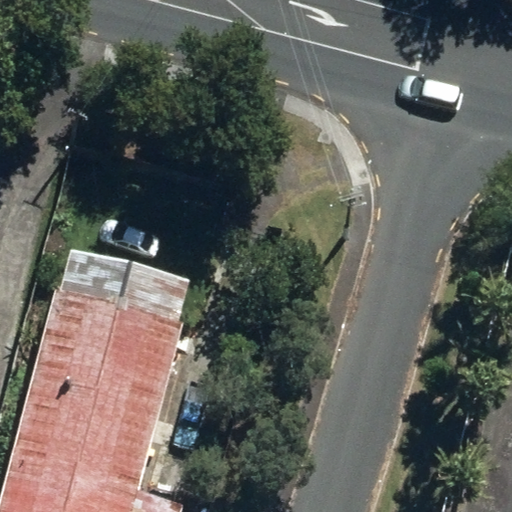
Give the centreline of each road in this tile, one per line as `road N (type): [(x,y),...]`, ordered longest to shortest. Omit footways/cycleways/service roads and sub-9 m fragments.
road 1 (residential): [(453,44),(324,511)]
road 2 (secondary): [(453,44),(280,0)]
